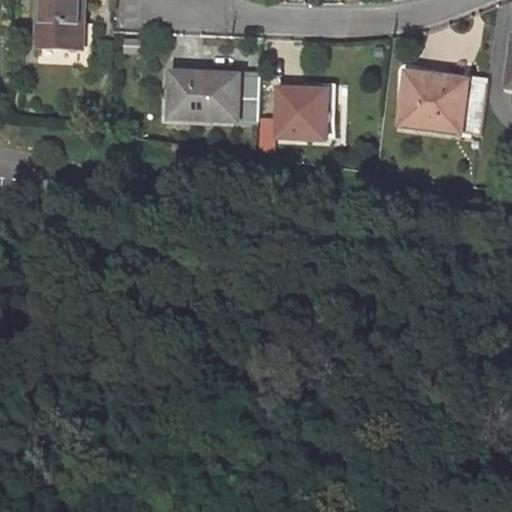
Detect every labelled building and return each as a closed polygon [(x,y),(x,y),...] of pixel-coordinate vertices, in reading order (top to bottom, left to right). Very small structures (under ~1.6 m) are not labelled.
[(84,50),(86,0),(42,0),(39,48),(84,50)] [(145,55),(145,43),(126,43),(126,55),(145,55)] [(260,124),(262,78),(175,74),(173,120),(260,124)] [(482,137),(488,86),(410,75),(403,126),(482,137)] [(330,93),(329,117),(336,117),(338,89),(330,88),(330,93)] [(279,126),(279,139),(328,141),(329,117),(330,93),(281,91),(279,126)] [(259,157),(275,159),(276,138),(279,139),(279,126),(260,124),(259,157)]
